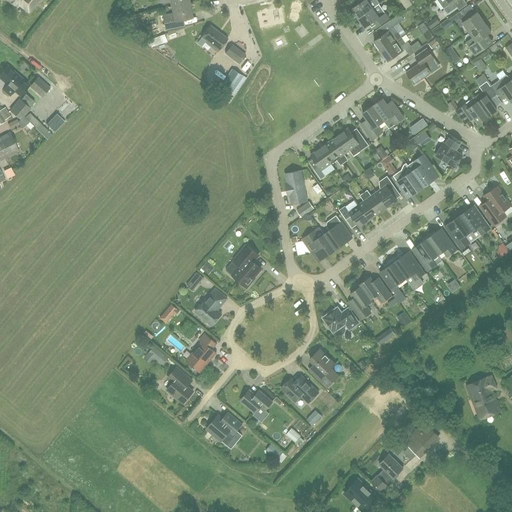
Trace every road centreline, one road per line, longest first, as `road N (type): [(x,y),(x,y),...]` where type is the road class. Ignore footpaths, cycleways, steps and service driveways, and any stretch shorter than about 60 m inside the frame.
road 1 (residential): [(296,278),(272,161),(377,78)]
road 2 (residential): [(478,141),(475,171),(308,285)]
road 3 (residential): [(308,285),(312,337),(298,353),(260,371),(242,358)]
